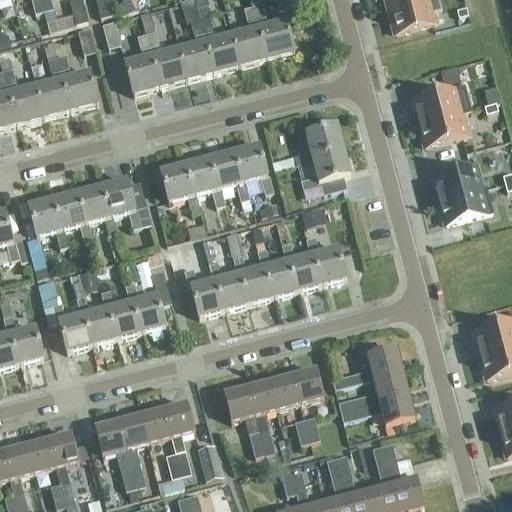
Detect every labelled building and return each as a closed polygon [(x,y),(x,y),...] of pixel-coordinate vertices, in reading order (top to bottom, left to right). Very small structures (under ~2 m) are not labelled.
[(39,0),(10,0),(12,4),(26,0),(31,0),(33,5),(31,6),(37,32),(47,29),(44,18),(39,0)] [(39,0),(44,18),(53,15),(49,1),(47,2),(46,0),(39,0)] [(101,24),(114,21),(108,0),(96,0),(95,0),(101,24)] [(438,2),(436,0),(385,0),(387,8),(391,7),(392,14),(438,2)] [(391,22),(396,40),(435,30),(432,18),(441,16),(438,2),(392,14),(394,21),(391,22)] [(76,31),(89,28),(82,3),(70,7),(76,31)] [(196,13),(194,8),(193,3),(181,6),(183,16),(196,13)] [(253,13),(267,67),(294,60),(285,27),(268,31),(263,10),(253,13)] [(240,74),(267,67),(253,13),(244,15),(250,36),(231,41),(240,74)] [(458,24),(468,21),(466,13),(456,16),(458,24)] [(207,14),(197,16),(199,27),(209,24),(207,14)] [(187,88),(178,55),(161,59),(156,37),(155,38),(150,18),(141,20),(146,40),(160,95),(187,88)] [(240,74),(231,41),(215,45),(209,24),(199,27),(214,81),(240,74)] [(187,88),(214,81),(199,27),(191,29),(196,50),(178,55),(187,88)] [(109,55),(122,52),(115,28),(103,31),(109,55)] [(84,62),(97,58),(90,34),(78,38),(84,62)] [(133,102),(160,95),(146,40),(137,43),(143,64),(124,69),(133,102)] [(57,64),(70,119),(98,111),(89,78),(72,82),(66,61),(57,64)] [(10,62),(1,65),(4,77),(13,75),(10,62)] [(44,125),(70,119),(57,64),(48,66),(53,87),(35,92),(44,125)] [(456,72),(440,76),(444,92),(460,88),(456,72)] [(44,125),(35,92),(18,96),(13,75),(4,77),(3,78),(17,132),(44,125)] [(0,136),(17,132),(3,78),(0,78),(0,136)] [(465,118),(466,120),(472,119),(465,92),(409,106),(412,118),(415,117),(419,130),(465,118)] [(496,110),(484,113),(487,121),(499,118),(496,110)] [(466,120),(465,118),(419,130),(422,144),(419,144),(422,156),(471,144),(466,120)] [(311,165),(344,157),(337,131),(305,140),(310,161),(294,165),(296,174),(312,170),(311,165)] [(242,191),(245,190),(261,186),(265,202),(273,199),(269,182),(267,183),(259,152),(234,158),(242,191)] [(301,189),(303,198),(321,194),(323,201),(346,195),(343,183),(350,182),(344,157),(311,165),(312,170),(316,185),(301,189)] [(249,206),(245,190),(242,191),(234,158),(209,165),(218,197),(221,197),(236,193),(240,208),(249,206)] [(229,227),(221,197),(218,197),(209,165),(185,171),(193,204),(196,203),(212,199),(220,229),(229,227)] [(485,196),(484,194),(478,170),(430,183),(433,195),(435,195),(439,208),(485,196)] [(200,219),(196,203),(193,204),(185,171),(160,178),(168,211),(187,206),(191,221),(200,219)] [(504,191),(511,188),(511,179),(502,183),(504,191)] [(110,225),(114,225),(129,221),(133,236),(151,231),(140,190),(128,193),(127,186),(102,193),(110,225)] [(118,240),(114,225),(110,225),(102,193),(77,199),(86,232),(89,231),(104,227),(108,243),(118,240)] [(485,196),(439,208),(443,222),(440,222),(443,234),(494,220),(487,193),(484,194),(485,196)] [(93,247),(89,231),(86,232),(77,199),(53,206),(61,238),(65,238),(80,233),(84,249),(93,247)] [(28,212),(36,245),(38,245),(55,240),(59,256),(69,253),(65,238),(61,238),(53,206),(28,212)] [(249,206),(240,208),(242,218),(251,215),(249,206)] [(302,221),(306,235),(327,229),(323,215),(302,221)] [(0,254),(7,253),(11,269),(20,266),(21,269),(28,267),(22,247),(15,248),(16,250),(13,250),(5,218),(0,219),(0,254)] [(121,260),(117,241),(108,243),(113,262),(121,260)] [(346,286),(337,253),(319,258),(314,243),(306,245),(310,260),(313,260),(321,293),(346,286)] [(34,275),(45,272),(38,245),(36,245),(27,248),(34,275)] [(211,246),(202,248),(208,271),(217,269),(211,246)] [(313,260),(310,260),(294,264),(290,249),(281,252),(285,267),(288,266),(297,299),(321,293),(313,260)] [(288,266),(285,267),(270,271),(266,256),(257,258),(261,273),(264,273),(272,306),(297,299),(288,266)] [(264,273),(261,273),(245,277),(241,262),(233,265),(237,280),(239,279),(248,312),(272,306),(264,273)] [(239,279),(237,280),(221,284),(217,269),(208,271),(212,286),(215,286),(223,318),(248,312),(239,279)] [(215,286),(212,286),(197,290),(193,275),(184,277),(188,295),(190,294),(198,325),(223,318),(215,286)] [(79,280),(71,282),(77,304),(86,302),(85,298),(100,294),(99,291),(98,289),(95,276),(79,280)] [(132,307),(141,340),(166,334),(160,314),(171,310),(162,278),(151,281),(156,301),(137,306),(133,290),(125,292),(129,308),(132,307)] [(52,287),(38,291),(44,314),(51,312),(58,310),(52,287)] [(23,304),(20,296),(0,301),(0,314),(3,324),(12,322),(8,308),(23,304)] [(108,314),(116,346),(141,340),(132,307),(129,308),(114,312),(110,297),(101,299),(105,315),(108,314)] [(92,353),(116,346),(108,314),(105,315),(90,318),(86,303),(77,305),(81,321),(83,320),(92,353)] [(83,320),(81,321),(65,325),(61,309),(58,310),(51,312),(56,329),(58,328),(66,360),(92,353),(83,320)] [(10,339),(18,372),(43,366),(35,333),(16,338),(12,322),(3,324),(7,340),(10,339)] [(511,353),(511,327),(470,338),(473,350),(476,349),(480,362),(511,353)] [(10,339),(7,340),(0,341),(0,377),(18,372),(10,339)] [(511,353),(480,362),(483,376),(480,376),(483,388),(511,380),(511,353)] [(397,355),(368,362),(371,376),(356,380),(358,390),(374,386),(402,379),(397,355)] [(293,382),(300,411),(324,405),(316,376),(293,382)] [(379,409),(408,402),(402,379),(374,386),(377,400),(362,404),(362,403),(339,409),(341,419),(379,409)] [(334,395),(358,390),(356,380),(332,386),(334,395)] [(277,417),(300,411),(293,382),(270,389),(277,417)] [(254,423),(277,417),(270,389),(247,395),(254,423)] [(258,438),(254,423),(247,395),(223,401),(231,430),(245,426),(255,464),(264,461),(258,438)] [(379,409),(341,419),(343,428),(382,419),(385,433),(414,425),(408,402),(379,409)] [(511,409),(491,415),(494,427),(498,426),(501,440),(511,437),(511,409)] [(187,461),(186,457),(185,457),(181,443),(195,439),(187,410),(164,416),(171,445),(175,460),(181,483),(192,480),(189,468),(187,461)] [(148,451),(171,445),(164,416),(141,422),(148,451)] [(136,454),(148,451),(141,422),(117,428),(135,495),(146,492),(140,469),(136,454)] [(304,426),(310,449),(321,446),(314,423),(304,426)] [(300,452),(310,449),(304,426),(295,429),(300,452)] [(126,497),(135,495),(117,428),(94,435),(102,463),(116,460),(119,474),(121,474),(126,497)] [(511,437),(501,440),(504,453),(501,454),(504,465),(511,463),(511,437)] [(65,511),(71,511),(76,511),(66,473),(79,469),(72,440),(48,447),(56,475),(59,490),(65,511)] [(33,482),(56,475),(48,447),(25,453),(33,482)] [(392,492),(397,511),(422,511),(416,486),(402,489),(392,450),(382,452),(388,476),(392,492)] [(205,486),(222,482),(214,452),(197,456),(205,486)] [(372,511),(397,511),(392,492),(388,476),(382,452),(373,454),(379,478),(383,494),(369,498),(372,511)] [(27,511),(21,485),(33,482),(25,453),(2,459),(9,488),(11,487),(15,502),(17,511),(27,511)] [(0,490),(9,488),(2,459),(0,459),(0,490)] [(172,485),(181,483),(175,460),(166,462),(172,485)] [(348,511),(372,511),(369,498),(357,501),(347,462),(336,465),(342,488),(346,504),(348,511)] [(323,511),(348,511),(346,504),(342,488),(336,465),(327,467),(332,490),(336,507),(323,510),(323,511)] [(323,511),(323,510),(315,511),(310,511),(301,474),(291,476),(296,500),(298,511),(323,511)] [(296,500),(291,476),(280,479),(287,502),(296,500)] [(55,511),(65,511),(59,490),(50,493),(55,511)] [(200,511),(198,501),(188,503),(190,511),(200,511)] [(6,511),(17,511),(15,502),(4,504),(6,511)] [(190,511),(188,503),(178,506),(179,511),(190,511)]
